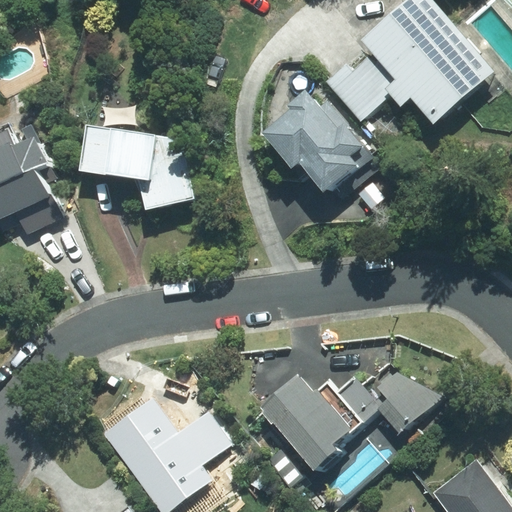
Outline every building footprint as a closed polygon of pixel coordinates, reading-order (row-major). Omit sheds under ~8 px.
[(433,128),(495,76),(430,0),(413,0),(361,44),(372,58),(354,73),(348,66),(328,84),(362,124),(391,100),(401,111),(411,103),(433,128)] [(383,162),(335,105),(325,113),(311,96),(291,113),(294,116),(266,139),(299,179),(310,170),(336,201),(341,198),(346,204),(367,186),(361,180),(383,162)] [(106,107),(106,128),(144,127),(144,107),(106,107)] [(156,213),(204,200),(188,141),(99,127),(91,173),(147,182),(156,213)] [(31,238),(70,223),(52,178),(71,171),(60,143),(41,151),(39,148),(35,150),(28,134),(9,141),(8,138),(0,140),(0,214),(1,215),(8,234),(27,226),(31,238)] [(406,434),(445,397),(401,373),(384,389),(393,399),(382,409),(406,434)] [(319,388),(306,374),(268,407),(325,473),(355,449),(349,443),(365,429),(361,425),(382,407),(356,376),(340,390),(330,379),(319,388)] [(186,432),(161,398),(112,435),(168,511),(179,511),(222,480),(211,465),(238,445),(213,411),(186,432)] [(273,461),(297,489),(309,478),(285,450),(273,461)] [(511,511),(511,493),(481,458),(441,494),(456,511),(511,511)] [(277,496),(279,493),(275,479),(262,472),(256,484),(277,496)]
